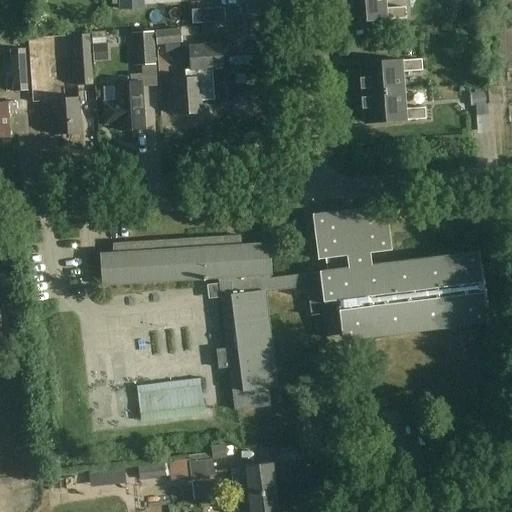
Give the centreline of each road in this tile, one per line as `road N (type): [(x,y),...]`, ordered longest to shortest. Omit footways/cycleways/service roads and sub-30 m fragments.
road 1 (residential): [(0,211),(310,192)]
road 2 (unknown): [(346,511),(339,454),(346,439),(364,431),(385,436),(404,455),(427,511)]
road 3 (residential): [(310,192),(511,176)]
road 4 (residential): [(310,192),(298,0)]
